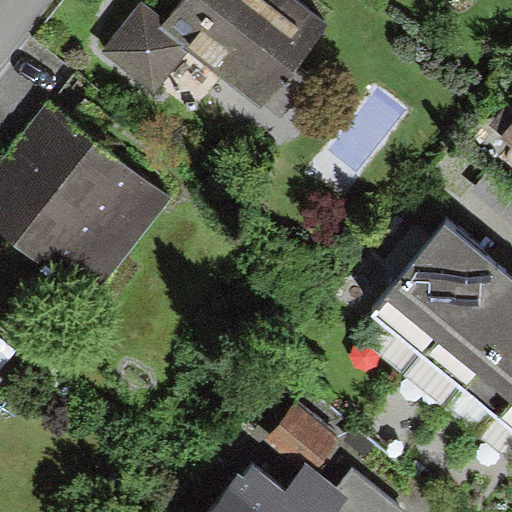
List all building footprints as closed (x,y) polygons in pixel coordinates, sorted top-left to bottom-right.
[(124,0),(108,21),(174,73),(217,14),(292,76),(350,0),(124,0)] [(67,71),(0,164),(0,174),(128,268),(198,169),(67,71)] [(444,216),(372,310),(511,417),(511,269),(508,266),(469,236),(444,216)] [(0,345),(0,371),(13,356),(0,345)] [(252,459),(210,511),(359,511),(307,471),(293,490),(252,459)]
